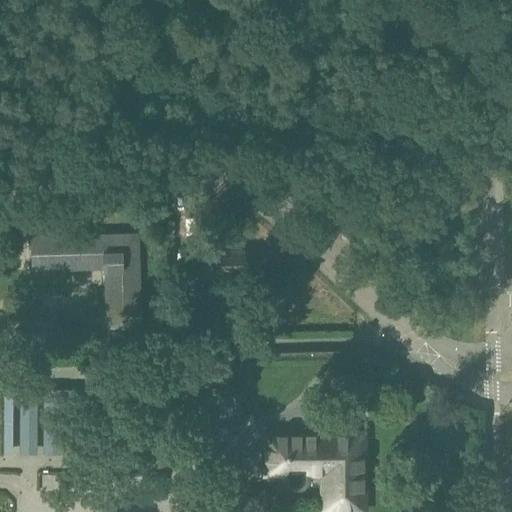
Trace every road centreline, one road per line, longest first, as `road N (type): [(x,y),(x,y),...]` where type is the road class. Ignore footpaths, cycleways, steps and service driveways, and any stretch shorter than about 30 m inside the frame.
road 1 (unclassified): [(410,332),(301,228),(230,183),(141,175),(0,203)]
road 2 (unknown): [(0,377),(177,376)]
road 3 (unclassified): [(410,332),(448,376),(511,391)]
